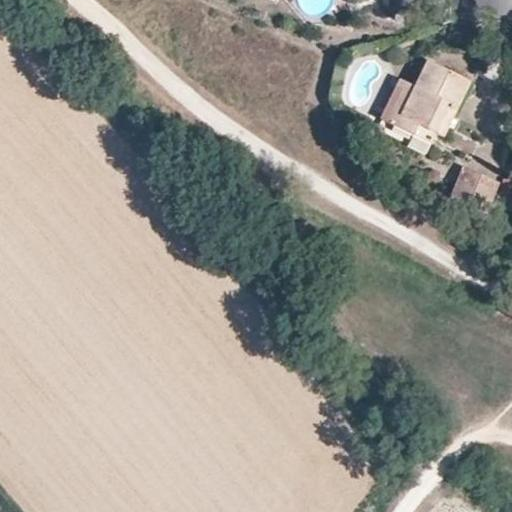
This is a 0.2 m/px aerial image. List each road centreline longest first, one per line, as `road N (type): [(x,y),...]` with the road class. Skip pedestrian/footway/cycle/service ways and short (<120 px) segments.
road 1 (track): [(85,0),(208,108),(323,183),(511,285)]
road 2 (track): [(405,511),(445,457),(488,426)]
